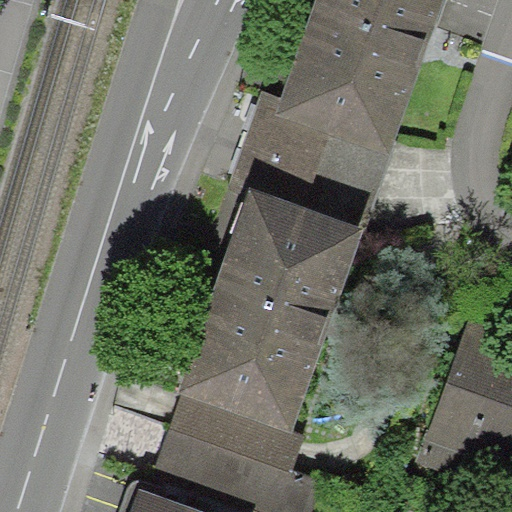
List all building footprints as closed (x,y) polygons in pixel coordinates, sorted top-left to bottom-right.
[(321,0),(279,118),(382,155),(437,0),(321,0)] [(367,223),(252,184),(185,384),(300,422),(367,223)] [(508,490),(511,477),(511,331),(471,317),(421,460),(508,490)] [(291,466),(300,439),(179,399),(170,426),(291,466)] [(291,466),(170,426),(153,477),(259,511),(327,511),(338,482),(291,466)] [(209,511),(137,488),(129,511),(209,511)]
